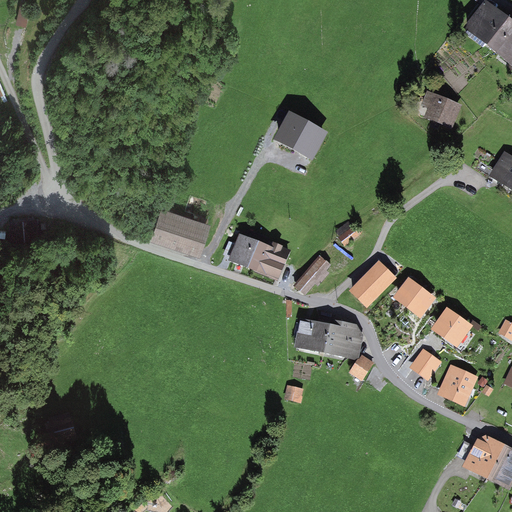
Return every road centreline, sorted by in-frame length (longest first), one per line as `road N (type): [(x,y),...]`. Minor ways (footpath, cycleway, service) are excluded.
road 1 (residential): [(60,189),(115,231),(355,314),(398,381),(511,441)]
road 2 (residential): [(60,189),(38,73),(86,0)]
